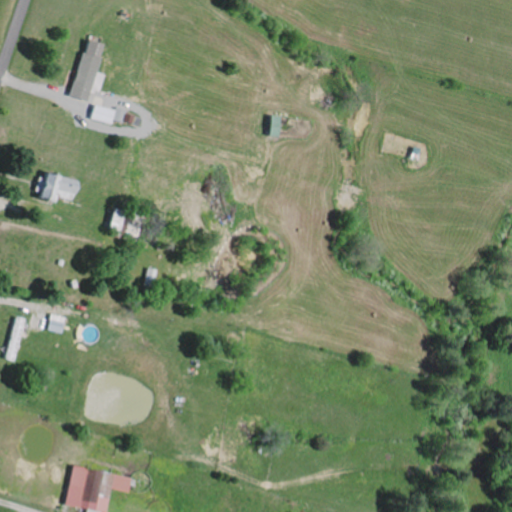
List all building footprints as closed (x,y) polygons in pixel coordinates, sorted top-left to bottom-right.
[(65,97),(82,102),(85,91),(94,93),(99,76),(90,73),(98,45),(81,40),(65,97)] [(125,112),(112,108),(111,111),(90,105),(86,119),(107,125),(109,120),(122,124),(125,112)] [(54,204),(56,197),(71,201),(76,182),(42,173),(35,199),(54,204)] [(62,333),(64,317),(49,315),(47,331),(62,333)] [(25,320),(15,317),(7,349),(17,351),(25,320)] [(64,507),(89,511),(104,511),(109,489),(129,493),(132,479),(72,467),(64,507)]
